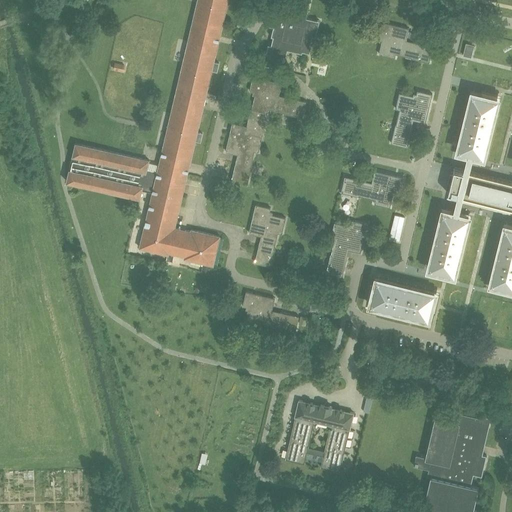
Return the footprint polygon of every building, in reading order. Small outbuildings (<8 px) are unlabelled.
[(197,0),(186,47),(157,171),(147,169),(149,159),(76,142),(66,181),(140,198),(142,189),(152,191),(139,247),(168,254),(169,252),(184,255),(184,257),(213,264),(220,235),(191,229),(190,231),(175,227),(195,140),(200,141),(202,133),(197,132),(212,69),(217,71),(219,63),(214,61),(228,0),(197,0)] [(285,59),(287,49),(302,53),(302,51),(309,53),(311,44),(310,44),(312,35),(315,36),(319,20),(306,17),(310,1),(309,1),(304,0),(273,0),(269,18),(267,26),(273,27),(271,36),(273,37),(271,45),(268,44),(266,53),(268,53),(268,55),(285,59)] [(382,40),(379,54),(395,57),(396,53),(410,57),(429,62),(433,46),(406,39),(408,30),(409,27),(380,21),(376,36),(381,37),(380,39),(382,40)] [(467,42),(464,54),(471,56),(474,44),(467,42)] [(122,71),(124,63),(114,61),(113,69),(122,71)] [(251,108),(246,125),(232,122),(225,151),(237,154),(231,181),(247,184),(252,166),(251,165),(254,151),(258,152),(268,112),(269,108),(283,112),(302,117),(306,101),(279,94),(282,82),(253,76),(249,91),(254,92),(253,94),(255,95),(252,108),(251,108)] [(425,122),(432,93),(417,90),(416,94),(413,94),(413,95),(399,92),(395,108),(399,109),(396,124),(395,123),(391,142),(407,146),(413,119),(425,122)] [(436,240),(429,268),(430,268),(455,274),(469,217),(459,214),(463,197),(480,201),(492,204),(511,209),(511,227),(505,226),(491,283),(511,288),(511,181),(480,174),(469,171),(474,154),(480,156),(484,157),(486,147),(498,99),(480,95),(473,93),(471,100),(458,150),(469,153),(464,170),(454,168),(448,193),(458,196),(454,213),(444,210),(436,240)] [(400,191),(403,176),(374,170),(372,182),(345,175),(341,192),(360,196),(360,195),(375,199),(374,203),(390,207),(393,193),(395,193),(395,190),(400,191)] [(282,233),(286,217),(272,214),(272,212),(270,211),(271,207),(256,203),(249,232),(261,235),(259,242),(255,262),(271,266),(275,247),(274,247),(278,232),(282,233)] [(361,252),(367,223),(352,219),(351,224),(349,223),(348,225),(334,221),(331,238),(335,239),(331,253),(330,253),(327,268),(326,272),(342,276),(345,262),(349,249),(361,252)] [(405,243),(406,232),(397,231),(396,242),(405,243)] [(377,278),(371,304),(428,318),(435,292),(377,278)] [(295,332),(299,315),(272,309),(275,297),(246,290),(243,305),(247,306),(246,309),(248,309),(245,323),(261,327),(262,323),(277,326),(276,327),(295,332)] [(305,325),(307,317),(301,316),(299,323),(305,325)] [(295,416),(285,459),(305,463),(307,452),(313,453),(313,456),(317,457),(317,454),(323,456),(321,467),(340,471),(349,431),(350,429),(354,413),(332,407),(321,404),(321,405),(299,400),(295,416)] [(416,454),(414,465),(432,469),(431,476),(429,484),(424,506),(449,511),(473,511),(479,486),(471,485),(473,474),(480,475),(482,476),(483,472),(485,462),(487,455),(480,453),(482,446),(488,419),(480,417),(461,413),(459,421),(435,415),(426,456),(416,454)]
